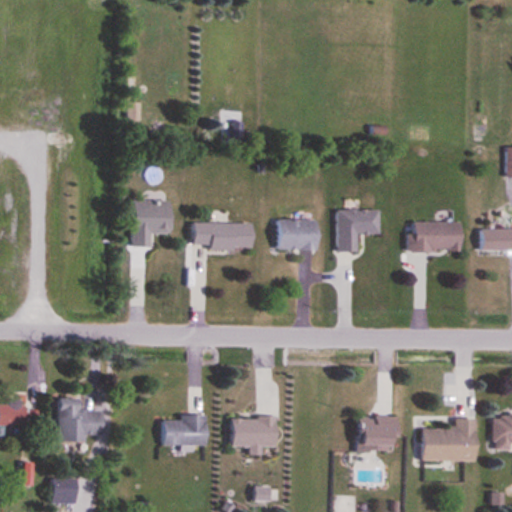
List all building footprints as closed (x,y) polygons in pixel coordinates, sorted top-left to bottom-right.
[(134,120),(134,102),(123,102),(123,120),(134,120)] [(511,147),(501,147),(501,177),(511,176),(511,147)] [(125,246),(144,246),(144,233),(163,233),(163,200),(126,199),(125,246)] [(373,208),(331,209),(331,250),(351,250),(351,233),(373,232),(373,208)] [(310,249),(310,218),(271,218),(271,249),(310,249)] [(453,250),(453,221),(403,221),(403,250),(453,250)] [(246,222),(186,222),(186,248),(246,248),(246,222)] [(511,249),(511,229),(474,229),(474,249),(511,249)] [(71,398),(52,398),(52,441),(79,441),(79,435),(95,435),(95,410),(71,410),(71,398)] [(0,401),(0,432),(19,433),(19,402),(0,401)] [(156,445),(197,445),(197,415),(173,415),(173,419),(156,419),(156,445)] [(387,417),(351,416),(349,448),(386,449),(387,417)] [(224,447),(268,447),(268,418),(224,417),(224,447)] [(468,460),(468,418),(447,418),(447,428),(413,428),(413,460),(468,460)] [(46,504),(69,504),(69,478),(46,478),(46,504)]
